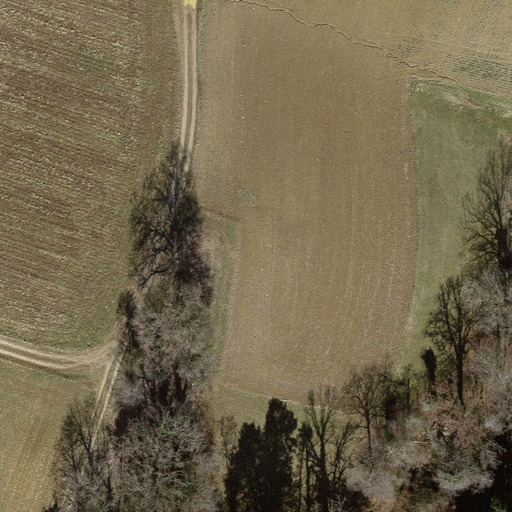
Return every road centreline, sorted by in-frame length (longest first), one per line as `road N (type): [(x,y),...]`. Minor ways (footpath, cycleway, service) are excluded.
road 1 (track): [(115,364),(178,197),(196,103),(197,0)]
road 2 (track): [(64,511),(115,364)]
